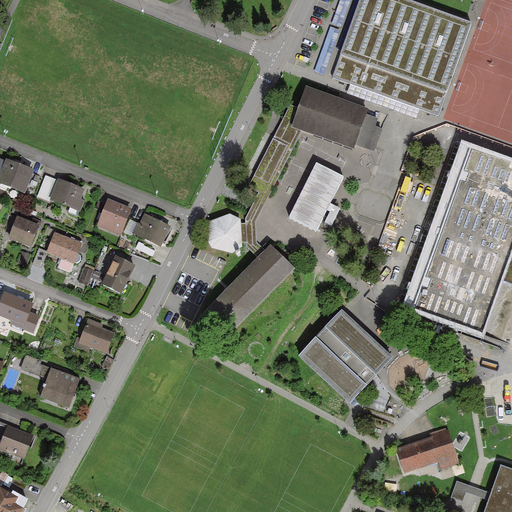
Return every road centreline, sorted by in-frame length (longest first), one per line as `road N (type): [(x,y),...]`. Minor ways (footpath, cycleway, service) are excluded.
road 1 (residential): [(511,368),(417,410),(381,448),(347,511)]
road 2 (residential): [(193,218),(0,141)]
road 3 (residential): [(193,218),(276,56)]
road 4 (residential): [(276,56),(127,0)]
road 5 (residential): [(138,328),(0,273)]
road 6 (residential): [(80,438),(138,328)]
road 7 (residential): [(138,328),(193,218)]
